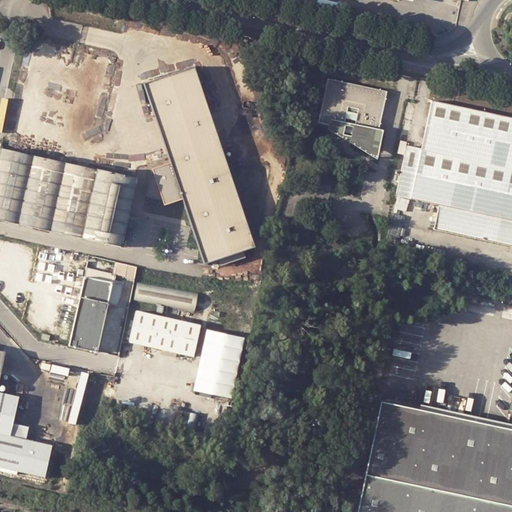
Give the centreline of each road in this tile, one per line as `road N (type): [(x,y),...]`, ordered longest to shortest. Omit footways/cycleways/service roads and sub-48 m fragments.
road 1 (tertiary): [(190,0),(419,52)]
road 2 (unclassified): [(0,310),(35,350),(116,365)]
